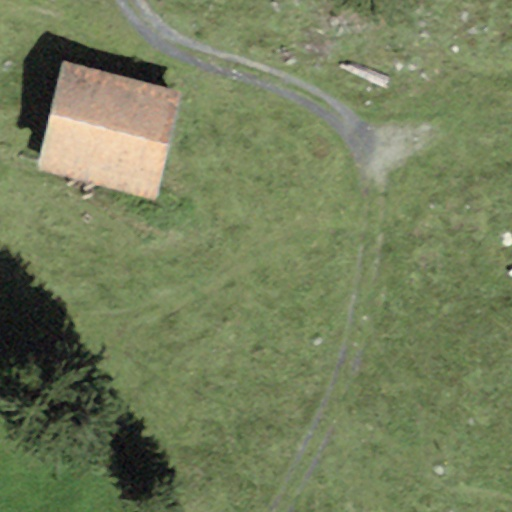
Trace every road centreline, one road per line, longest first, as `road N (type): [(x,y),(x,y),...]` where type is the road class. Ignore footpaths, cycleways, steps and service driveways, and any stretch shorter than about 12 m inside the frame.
road 1 (track): [(366,200),(115,327),(73,326),(0,304)]
road 2 (track): [(127,0),(158,38),(331,108),(360,146),(366,200)]
road 3 (track): [(366,200),(370,243),(352,345),(284,511)]
road 4 (track): [(360,146),(467,131),(511,140)]
